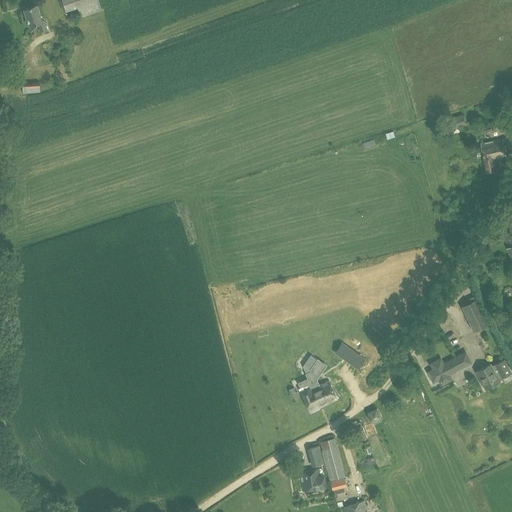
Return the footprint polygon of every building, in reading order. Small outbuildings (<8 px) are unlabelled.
[(78,8),(81,17),(102,10),(98,0),(62,0),(66,12),(78,8)] [(37,24),(40,32),(47,29),(44,20),(42,21),(37,5),(24,9),(29,26),(37,24)] [(22,82),(23,93),(40,92),(39,81),(22,82)] [(451,118),(454,129),(466,125),(463,114),(451,118)] [(483,143),(488,171),(499,169),(497,160),(507,158),(503,139),(483,143)] [(462,306),(474,331),(489,324),(477,299),(462,306)] [(300,355),(297,344),(283,349),(286,359),(300,355)] [(349,350),(341,344),(335,353),(343,359),(349,350)] [(438,380),(441,386),(453,379),(450,373),(471,362),(465,351),(443,363),(440,358),(429,363),(432,369),(427,372),(433,383),(438,380)] [(301,390),(311,412),(319,409),(319,407),(337,399),(329,381),(320,385),(317,379),(327,366),(318,359),(311,369),(311,371),(306,373),(308,378),(299,382),(302,390),(301,390)] [(476,371),(485,389),(500,381),(497,376),(500,374),(502,377),(511,372),(504,359),(495,364),(496,366),(492,367),(490,363),(476,371)] [(289,390),(291,398),(298,396),(295,388),(289,390)] [(377,406),(371,410),(375,418),(381,414),(377,406)] [(378,423),(384,420),(382,415),(376,418),(378,423)] [(350,426),(353,431),(363,426),(360,421),(350,426)] [(353,432),(357,442),(367,438),(363,428),(353,432)] [(322,450),(332,490),(347,486),(334,438),(320,442),(322,450)] [(310,448),(315,466),(323,463),(319,446),(310,448)] [(301,472),(304,490),(326,487),(324,476),(319,477),(318,469),(301,472)] [(334,490),(336,502),(346,499),(343,488),(334,490)] [(344,506),(345,511),(367,511),(364,500),(344,506)]
